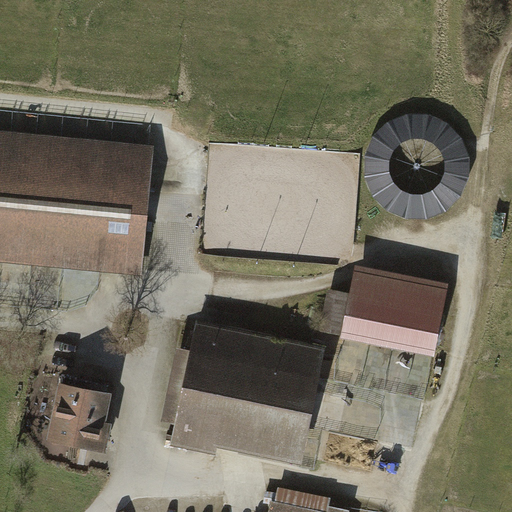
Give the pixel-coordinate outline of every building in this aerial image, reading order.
[(386,216),(469,217),(470,123),(377,122),(376,195),(387,195),(386,216)] [(0,259),(143,273),(155,143),(0,128),(0,259)] [(373,294),(359,291),(352,334),(439,349),(446,306),(373,294)] [(327,347),(199,321),(194,348),(179,345),(164,419),(178,422),(174,442),(219,451),(221,443),(304,460),(327,347)] [(59,381),(47,438),(110,450),(116,422),(110,420),(115,392),(59,381)] [(335,498),(280,486),(274,511),(351,511),(352,509),(334,505),(335,498)]
